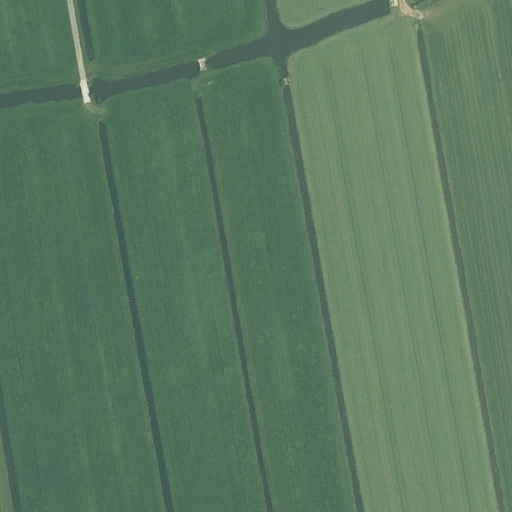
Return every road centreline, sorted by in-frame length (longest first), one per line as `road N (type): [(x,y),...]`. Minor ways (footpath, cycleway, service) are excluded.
road 1 (track): [(402,0),(408,12),(448,25),(461,46),(511,346)]
road 2 (track): [(69,0),(86,101),(96,111),(204,84)]
